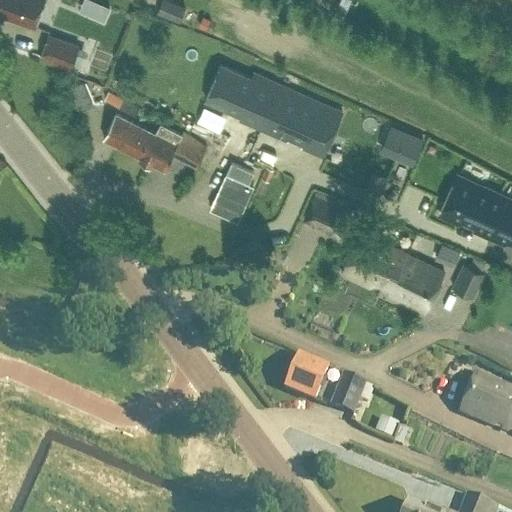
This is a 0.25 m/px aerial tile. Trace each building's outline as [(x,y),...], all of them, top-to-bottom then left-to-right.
[(33,25),(42,0),(0,0),(0,8),(9,12),(7,15),(33,25)] [(169,0),(160,0),(157,9),(180,19),(185,6),(169,0)] [(102,4),(96,17),(105,21),(111,8),(102,4)] [(77,70),(82,56),(73,53),(77,43),(48,33),(40,56),(69,66),(69,67),(77,70)] [(221,64),(206,98),(240,114),(239,117),(261,127),(280,82),(254,71),(252,77),(221,64)] [(84,84),(82,80),(65,87),(76,109),(97,101),(89,82),(84,84)] [(342,110),(280,82),(261,127),(287,138),(291,134),(302,139),(301,145),(323,154),(342,110)] [(108,90),(104,98),(135,114),(139,106),(108,90)] [(155,131),(115,111),(103,136),(164,167),(171,153),(196,165),(206,145),(195,138),(194,137),(188,132),(183,129),(181,133),(160,122),(155,131)] [(424,139),(391,125),(381,149),(413,164),(424,139)] [(419,158),(445,169),(453,151),(428,140),(419,158)] [(272,170),(266,167),(261,178),(267,181),(272,170)] [(508,197),(457,174),(440,213),(460,222),(463,218),(474,223),(473,228),(492,236),(508,197)] [(339,236),(349,209),(313,195),(304,218),(326,226),(325,230),(339,236)] [(511,198),(508,197),(492,236),(505,242),(509,238),(511,239),(511,198)] [(402,268),(409,253),(359,230),(341,271),(370,284),(375,280),(381,283),(390,262),(402,268)] [(390,262),(381,283),(388,286),(387,292),(424,310),(444,269),(409,253),(402,268),(390,262)] [(472,295),(483,272),(463,262),(452,285),(472,295)] [(312,403),(326,370),(297,357),(283,391),(312,403)] [(473,376),(457,415),(511,438),(511,392),(509,391),(473,376)] [(366,406),(372,391),(363,387),(341,378),(330,407),(352,416),(357,402),(366,406)] [(69,465),(53,502),(77,511),(103,511),(115,485),(69,465)] [(115,485),(103,511),(157,511),(161,505),(115,485)] [(425,511),(407,504),(403,511),(493,511),(494,510),(466,498),(460,511),(425,511)]
